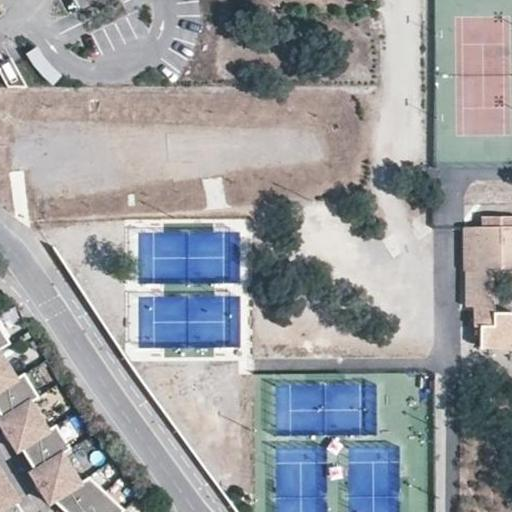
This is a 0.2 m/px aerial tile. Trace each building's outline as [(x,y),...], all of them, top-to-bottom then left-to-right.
[(490,267),(511,266),(511,212),(478,213),(479,223),(473,223),(473,266),(463,266),(463,302),(471,302),(472,323),(477,322),(478,343),(508,343),(508,344),(511,344),(511,308),(491,308),(490,267)] [(473,266),(473,223),(462,223),(463,266),(473,266)] [(0,357),(0,351),(7,347),(0,336),(0,417),(3,422),(0,425),(20,457),(24,454),(38,475),(35,478),(55,508),(59,505),(67,511),(128,511),(130,511),(95,481),(87,486),(67,458),(75,453),(58,427),(50,432),(32,406),(39,400),(23,377),(16,381),(0,357)] [(435,404),(433,375),(419,375),(421,404),(435,404)] [(18,511),(13,504),(16,502),(0,476),(0,511),(18,511)]
